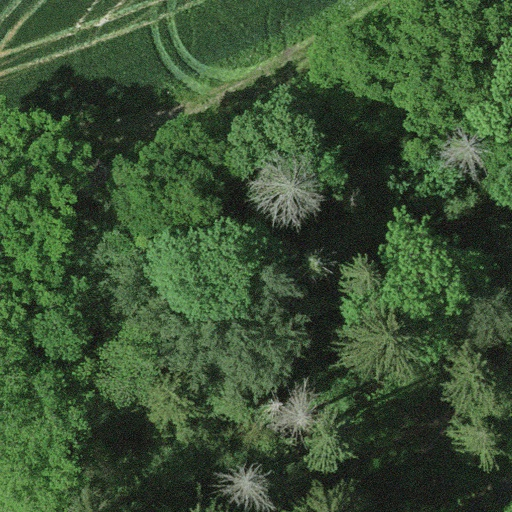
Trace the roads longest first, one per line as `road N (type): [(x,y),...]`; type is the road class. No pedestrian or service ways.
road 1 (track): [(370,0),(299,51),(0,153)]
road 2 (track): [(426,422),(254,511)]
